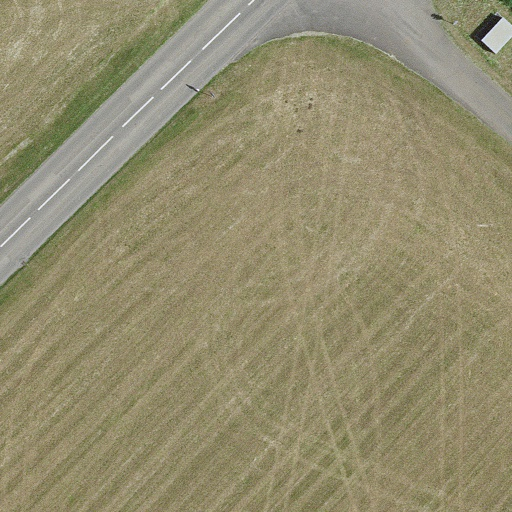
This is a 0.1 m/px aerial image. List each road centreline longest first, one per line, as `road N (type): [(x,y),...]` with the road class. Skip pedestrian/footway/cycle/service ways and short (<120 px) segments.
road 1 (secondary): [(0,259),(262,0)]
road 2 (unclassified): [(511,124),(360,0)]
